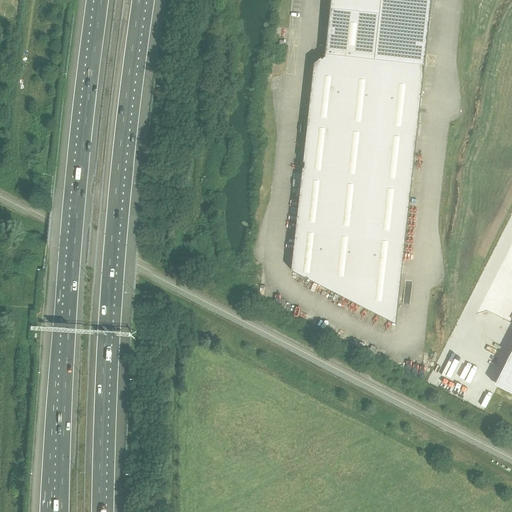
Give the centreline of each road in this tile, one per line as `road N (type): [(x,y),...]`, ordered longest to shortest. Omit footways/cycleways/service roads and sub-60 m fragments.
road 1 (motorway): [(99,511),(108,286),(139,0)]
road 2 (motorway): [(100,0),(71,284),(60,511)]
